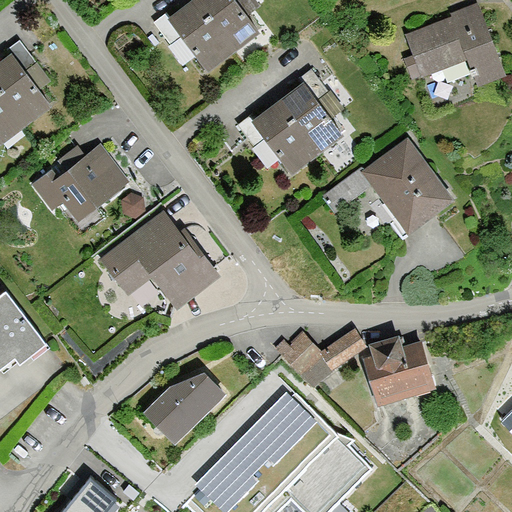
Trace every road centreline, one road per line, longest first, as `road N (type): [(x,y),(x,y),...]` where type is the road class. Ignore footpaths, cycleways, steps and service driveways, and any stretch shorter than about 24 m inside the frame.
road 1 (residential): [(58,0),(289,309)]
road 2 (residential): [(289,309),(185,345),(95,406),(74,423),(14,511)]
road 3 (residential): [(511,297),(405,313),(289,309)]
